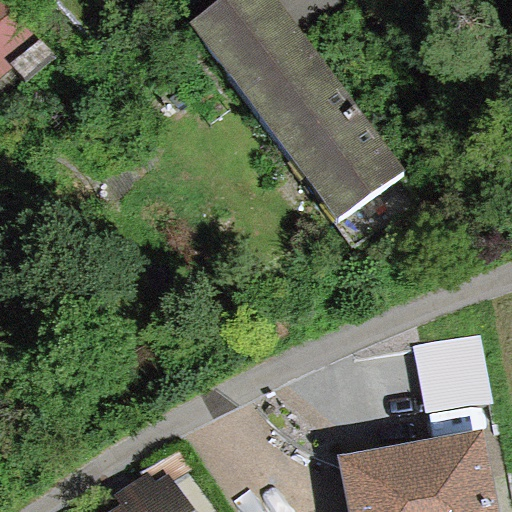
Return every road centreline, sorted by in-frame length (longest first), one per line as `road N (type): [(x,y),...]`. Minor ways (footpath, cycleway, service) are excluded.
road 1 (residential): [(40,511),(172,424),(511,271)]
road 2 (residential): [(375,0),(491,157),(511,170)]
